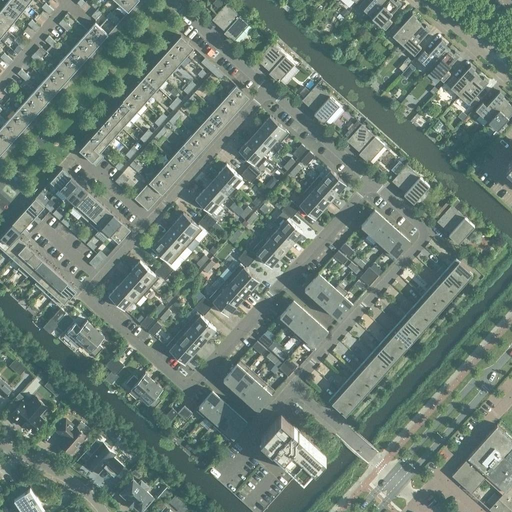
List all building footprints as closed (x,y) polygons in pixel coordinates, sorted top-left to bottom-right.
[(28,5),(21,0),(9,0),(7,2),(21,13),(28,5)] [(123,0),(120,4),(128,11),(138,0),(123,0)] [(372,17),(387,0),(371,0),(370,1),(369,0),(364,0),(359,5),(372,17)] [(388,17),(401,3),(398,0),(395,0),(396,0),(395,0),(387,0),(372,17),(385,28),(392,21),(388,17)] [(21,13),(7,2),(1,10),(14,21),(21,13)] [(227,3),(212,19),(229,34),(228,36),(234,41),(250,23),(227,3)] [(14,21),(1,10),(0,11),(0,23),(7,30),(14,21)] [(112,20),(115,16),(110,11),(107,16),(112,20)] [(401,43),(420,22),(416,18),(417,17),(413,13),(399,27),(395,24),(388,31),(401,43)] [(120,20),(115,16),(112,20),(117,24),(120,20)] [(95,22),(88,31),(101,42),(108,34),(95,22)] [(430,29),(426,25),(425,26),(420,22),(401,43),(414,54),(421,47),(417,43),(430,29)] [(101,42),(88,31),(81,39),(94,50),(101,42)] [(181,35),(174,43),(187,55),(194,47),(181,35)] [(94,50),(81,39),(74,47),(86,58),(94,50)] [(430,69),(449,48),(445,44),(446,43),(442,39),(428,53),(424,50),(417,57),(430,69)] [(187,55),(174,43),(166,51),(180,63),(187,55)] [(272,43),(257,59),(274,75),(273,76),(279,81),(295,64),(272,43)] [(86,58),(74,47),(66,55),(79,66),(86,58)] [(446,69),(459,55),(455,51),(454,52),(449,48),(430,69),(443,81),(450,73),(446,69)] [(180,63),(166,51),(159,59),(173,71),(180,63)] [(79,66),(66,55),(59,63),(72,74),(79,66)] [(205,57),(201,61),(209,69),(213,64),(205,57)] [(173,71),(159,59),(152,67),(165,79),(173,71)] [(72,74),(59,63),(52,71),(65,82),(72,74)] [(459,95),(478,74),(474,70),(475,69),(471,65),(458,79),(453,76),(447,83),(459,95)] [(165,79),(152,67),(145,76),(158,88),(165,79)] [(217,67),(213,72),(221,79),(225,75),(217,67)] [(202,69),(198,74),(202,77),(206,73),(202,69)] [(65,82),(52,71),(45,79),(58,90),(65,82)] [(488,81),(484,77),(483,78),(478,74),(459,95),(472,107),(479,99),(475,95),(488,81)] [(158,88),(145,76),(138,84),(151,96),(158,88)] [(58,90),(45,79),(37,87),(50,98),(58,90)] [(210,83),(206,79),(202,84),(206,87),(210,83)] [(317,83),(302,100),(319,115),(318,116),(324,122),(340,104),(317,83)] [(151,96),(138,84),(130,92),(144,104),(151,96)] [(206,87),(202,84),(198,88),(202,92),(206,87)] [(188,93),(192,89),(188,85),(184,90),(188,93)] [(249,96),(236,85),(229,93),(242,105),(249,96)] [(50,98),(37,87),(30,95),(43,106),(50,98)] [(489,121),(507,100),(503,96),(504,95),(500,91),(486,105),(482,102),(476,109),(489,121)] [(144,104),(130,92),(123,100),(136,112),(144,104)] [(242,105),(229,93),(221,101),(235,113),(242,105)] [(43,106),(30,95),(23,103),(36,115),(43,106)] [(196,99),(192,95),(188,100),(192,103),(196,99)] [(136,112),(123,100),(116,108),(129,120),(136,112)] [(188,108),(192,103),(188,100),(184,104),(188,108)] [(504,121),(511,112),(511,103),(511,104),(507,100),(489,121),(501,133),(508,125),(504,121)] [(173,109),(177,105),(173,101),(169,106),(173,109)] [(235,113),(221,101),(214,109),(227,121),(235,113)] [(36,115),(23,103),(16,111),(29,123),(36,115)] [(129,120),(116,108),(109,116),(122,128),(129,120)] [(227,121),(214,109),(207,117),(220,129),(227,121)] [(29,123),(16,111),(9,119),(22,131),(29,123)] [(181,115),(177,111),(173,116),(177,120),(181,115)] [(417,118),(416,121),(423,126),(428,118),(418,111),(415,116),(417,118)] [(289,132),(270,115),(262,124),(281,141),(289,132)] [(122,128),(109,116),(101,124),(115,136),(122,128)] [(173,124),(177,120),(173,116),(169,120),(173,124)] [(159,125),(163,121),(159,117),(155,122),(159,125)] [(220,129),(207,117),(200,125),(213,137),(220,129)] [(357,118),(345,132),(350,136),(362,121),(357,118)] [(22,131),(9,119),(1,127),(14,139),(22,131)] [(115,136),(101,124),(94,132),(108,144),(115,136)] [(281,141),(262,124),(263,126),(256,134),(270,146),(277,138),(281,142),(281,141)] [(362,124),(347,140),(364,155),(363,157),(369,162),(385,144),(362,124)] [(213,137),(200,125),(193,133),(206,145),(213,137)] [(14,139),(1,127),(0,128),(0,140),(7,147),(14,139)] [(167,131),(163,128),(159,132),(163,136),(167,131)] [(108,144),(94,132),(87,140),(100,152),(108,144)] [(159,140),(163,136),(159,132),(155,136),(159,140)] [(144,142),(148,137),(144,133),(140,138),(144,142)] [(206,145),(193,133),(185,141),(199,153),(206,145)] [(270,146),(256,134),(249,142),(247,140),(247,141),(266,158),(267,157),(263,154),(270,146)] [(100,152),(87,140),(80,148),(93,160),(100,152)] [(199,153),(185,141),(178,149),(191,161),(199,153)] [(266,158),(247,141),(239,150),(258,167),(266,158)] [(293,152),(298,157),(307,148),(301,143),(293,152)] [(152,147),(148,144),(144,148),(149,152),(152,147)] [(144,156),(149,152),(144,148),(140,153),(144,156)] [(130,158),(134,153),(130,149),(126,154),(130,158)] [(191,161),(178,149),(171,157),(184,169),(191,161)] [(310,150),(301,160),(306,164),(315,155),(310,150)] [(290,156),(286,160),(291,165),(295,161),(290,156)] [(184,169),(171,157),(164,165),(177,177),(184,169)] [(134,160),(130,164),(134,168),(138,163),(134,160)] [(287,170),(291,165),(286,160),(282,165),(287,170)] [(119,161),(115,166),(119,169),(124,165),(119,161)] [(227,163),(219,172),(234,186),(242,177),(227,163)] [(251,163),(246,169),(256,177),(260,172),(251,163)] [(303,168),(298,163),(294,168),(299,172),(303,168)] [(407,164),(392,180),(409,196),(408,197),(414,202),(430,185),(407,164)] [(177,177),(164,165),(156,173),(170,185),(177,177)] [(63,167),(51,181),(59,188),(71,175),(63,167)] [(295,177),(299,172),(294,168),(290,172),(295,177)] [(256,177),(246,169),(242,174),(251,182),(256,177)] [(346,183),(331,169),(323,178),(320,174),(319,175),(338,192),(346,183)] [(234,186),(219,172),(218,173),(220,174),(213,182),(227,195),(234,186)] [(128,177),(123,173),(119,176),(125,181),(128,177)] [(170,185),(156,173),(149,181),(162,193),(170,185)] [(71,175),(59,188),(68,196),(80,183),(71,175)] [(338,192),(319,175),(311,183),(329,199),(336,191),(338,193),(338,192)] [(125,181),(119,176),(115,181),(120,186),(125,181)] [(135,198),(148,210),(162,193),(149,181),(135,198)] [(227,195),(213,182),(205,190),(204,189),(219,203),(227,195)] [(80,183),(68,196),(76,203),(73,207),(88,190),(80,183)] [(329,199),(311,183),(304,192),(323,209),(322,207),(329,199)] [(211,212),(219,203),(204,189),(196,198),(211,212)] [(88,190),(73,207),(82,215),(97,198),(88,190)] [(315,218),(323,209),(304,192),(303,192),(307,196),(300,204),(315,218)] [(38,195),(36,197),(44,205),(47,202),(38,195)] [(283,208),(288,201),(282,196),(277,204),(283,208)] [(36,197),(24,210),(33,219),(39,223),(42,220),(36,215),(45,206),(44,205),(36,197)] [(97,198),(82,215),(90,222),(105,206),(97,198)] [(291,199),(286,204),(296,213),(300,208),(291,199)] [(443,213),(452,202),(448,199),(439,210),(443,213)] [(54,208),(47,202),(44,205),(45,206),(51,211),(54,208)] [(296,213),(286,204),(282,209),(291,218),(296,213)] [(451,204),(437,221),(454,236),(453,237),(459,243),(475,225),(451,204)] [(105,206),(90,222),(98,230),(114,213),(105,206)] [(52,212),(59,218),(62,216),(55,209),(52,212)] [(24,210),(13,223),(27,236),(30,233),(25,228),(33,219),(24,210)] [(374,210),(362,224),(361,224),(370,232),(383,218),(374,210)] [(183,212),(176,220),(175,221),(195,238),(203,229),(183,212)] [(208,212),(203,217),(213,226),(217,221),(208,212)] [(114,213),(98,230),(107,238),(122,221),(114,213)] [(213,226),(203,217),(199,222),(208,231),(213,226)] [(61,220),(68,227),(71,224),(64,218),(61,220)] [(287,218),(280,226),(279,226),(295,240),(303,232),(287,218)] [(376,243),(391,225),(383,218),(370,232),(378,239),(375,243),(376,243)] [(122,221),(107,238),(111,235),(119,242),(131,229),(122,221)] [(195,238),(175,221),(176,222),(169,230),(187,246),(195,238)] [(70,228),(76,234),(79,231),(72,225),(70,228)] [(384,251),(400,233),(391,225),(376,243),(384,251)] [(295,240),(279,226),(272,235),(286,248),(293,240),(294,241),(295,240)] [(0,237),(0,245),(5,250),(18,235),(9,227),(0,237)] [(187,246),(169,230),(162,238),(161,237),(160,237),(179,255),(187,246)] [(78,235),(85,241),(87,238),(80,232),(78,235)] [(409,241),(400,233),(384,251),(388,248),(396,255),(409,241)] [(18,235),(5,250),(13,257),(10,260),(10,261),(26,243),(18,235)] [(286,248),(272,235),(265,243),(261,240),(280,257),(279,256),(286,248)] [(179,255),(160,237),(152,246),(171,264),(179,255)] [(87,243),(93,249),(96,246),(89,240),(87,243)] [(280,257),(261,240),(253,249),(272,266),(280,257)] [(354,251),(345,242),(340,247),(350,256),(354,251)] [(26,243),(10,261),(18,268),(35,250),(26,243)] [(247,247),(243,253),(252,261),(257,256),(247,247)] [(35,250),(18,268),(27,276),(43,258),(35,250)] [(107,256),(100,250),(97,253),(104,259),(107,256)] [(348,258),(338,250),(334,255),(343,263),(348,258)] [(96,268),(104,259),(97,253),(89,262),(96,268)] [(252,261),(243,253),(238,258),(248,266),(252,261)] [(43,258),(27,276),(30,273),(38,280),(35,283),(35,284),(52,265),(43,258)] [(259,280),(240,263),(236,259),(228,268),(232,272),(252,289),(259,280)] [(140,260),(132,269),(151,286),(159,277),(140,260)] [(164,260),(160,265),(169,274),(174,269),(164,260)] [(459,260),(450,269),(464,282),(473,272),(459,260)] [(52,265),(35,284),(44,291),(60,273),(52,265)] [(169,274),(160,265),(155,270),(164,279),(169,274)] [(369,266),(365,271),(374,280),(379,275),(369,266)] [(151,286),(132,269),(133,271),(126,279),(144,294),(151,286)] [(464,282),(450,269),(441,279),(456,291),(464,282)] [(369,285),(374,280),(365,271),(360,276),(369,285)] [(252,289),(232,272),(225,280),(243,296),(250,288),(251,289),(252,289)] [(314,295),(327,280),(318,272),(305,287),(314,295)] [(60,273),(44,291),(47,288),(55,295),(52,298),(52,299),(69,281),(60,273)] [(144,294),(126,279),(119,286),(117,285),(117,286),(136,303),(144,294)] [(456,291),(441,279),(433,288),(447,301),(456,291)] [(243,296),(225,280),(217,289),(236,306),(237,305),(235,304),(243,296)] [(335,287),(327,280),(314,295),(322,303),(339,284),(338,284),(335,287)] [(69,281),(52,299),(61,307),(77,289),(69,281)] [(331,310),(347,292),(339,284),(322,303),(331,310)] [(136,303),(117,286),(109,295),(125,309),(132,300),(136,304),(136,303)] [(447,301),(433,288),(425,298),(439,310),(447,301)] [(236,306),(217,289),(209,297),(228,315),(236,306)] [(348,292),(347,292),(331,310),(340,318),(353,303),(345,296),(348,292)] [(204,296),(199,301),(209,309),(213,304),(204,296)] [(439,310),(425,298),(416,307),(430,320),(439,310)] [(286,326),(302,308),(293,300),(277,318),(286,326)] [(209,309),(199,301),(195,306),(204,315),(209,309)] [(66,312),(61,307),(52,317),(57,321),(66,312)] [(430,320),(416,307),(408,316),(422,329),(430,320)] [(294,334),(310,316),(302,308),(286,326),(294,334)] [(197,311),(189,320),(208,337),(216,328),(197,311)] [(149,313),(140,323),(146,327),(154,318),(149,313)] [(303,341),(319,324),(310,316),(294,334),(303,341)] [(422,329),(408,316),(399,326),(413,338),(422,329)] [(78,347),(95,328),(91,325),(92,324),(87,320),(80,327),(75,322),(65,334),(78,347)] [(208,337),(189,320),(182,328),(199,344),(206,336),(208,338),(208,337)] [(149,330),(154,335),(162,325),(157,321),(149,330)] [(328,332),(319,324),(303,341),(312,349),(328,332)] [(413,338),(399,326),(391,335),(405,348),(413,338)] [(98,331),(95,328),(78,347),(79,347),(82,343),(96,355),(102,348),(103,347),(98,343),(105,335),(99,330),(98,331)] [(199,344),(182,328),(174,337),(193,354),(192,352),(199,344)] [(273,341),(264,333),(259,338),(269,346),(273,341)] [(405,348),(391,335),(383,345),(397,357),(405,348)] [(193,354),(174,337),(166,346),(185,363),(193,354)] [(262,354),(267,349),(257,340),(252,345),(262,354)] [(397,357),(383,345),(374,354),(388,367),(397,357)] [(388,367),(374,354),(366,363),(380,376),(388,367)] [(106,365),(111,369),(119,360),(114,355),(106,365)] [(288,357),(283,362),(293,370),(297,365),(288,357)] [(26,367),(15,358),(9,365),(20,374),(26,367)] [(232,385),(249,367),(240,359),(224,378),(232,385)] [(125,364),(119,360),(111,369),(116,374),(125,364)] [(288,375),(293,370),(283,362),(279,367),(288,375)] [(380,376),(366,363),(357,373),(371,385),(380,376)] [(241,393),(258,374),(249,367),(232,385),(241,393)] [(140,395),(153,381),(150,378),(151,377),(145,372),(139,379),(134,375),(126,383),(140,395)] [(371,385),(357,373),(349,382),(363,395),(371,385)] [(250,401),(266,382),(258,374),(241,393),(250,401)] [(13,388),(0,377),(0,393),(5,397),(13,388)] [(60,388),(49,379),(46,384),(56,393),(60,388)] [(157,384),(153,381),(140,395),(154,408),(161,399),(156,395),(163,388),(157,383),(157,384)] [(275,390),(266,382),(250,401),(258,409),(275,390)] [(363,395),(349,382),(340,392),(355,404),(363,395)] [(204,416),(220,399),(212,391),(196,409),(204,416)] [(355,404),(340,392),(332,401),(346,414),(355,404)] [(23,401),(12,413),(20,420),(19,421),(24,426),(25,425),(33,432),(44,419),(39,415),(47,406),(36,396),(28,405),(23,401)] [(213,424),(229,406),(220,399),(204,416),(213,424)] [(193,412),(184,404),(178,412),(186,420),(193,412)] [(222,432),(238,414),(229,406),(213,424),(222,432)] [(178,412),(172,407),(164,417),(169,421),(178,412)] [(246,422),(238,414),(222,432),(230,440),(246,422)] [(261,436),(300,471),(320,449),(281,414),(261,436)] [(75,426),(66,418),(56,430),(65,437),(61,442),(72,452),(87,435),(76,425),(75,426)] [(511,511),(511,437),(497,424),(452,474),(472,492),(488,474),(505,490),(489,508),(493,511),(511,511)] [(115,453),(104,442),(87,461),(99,472),(104,466),(114,476),(123,465),(113,456),(115,453)] [(121,492),(142,510),(153,496),(146,490),(149,487),(141,480),(138,483),(133,478),(121,492)] [(44,511),(46,511),(30,488),(14,498),(23,511),(44,511)] [(170,501),(184,511),(189,504),(175,494),(170,501)]
